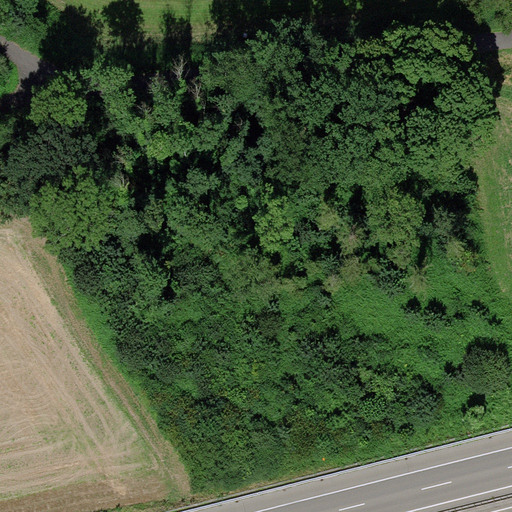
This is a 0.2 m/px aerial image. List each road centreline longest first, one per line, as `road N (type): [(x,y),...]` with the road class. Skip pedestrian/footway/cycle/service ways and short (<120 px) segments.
road 1 (track): [(0,39),(85,83),(511,40)]
road 2 (motorway): [(511,467),(337,511)]
